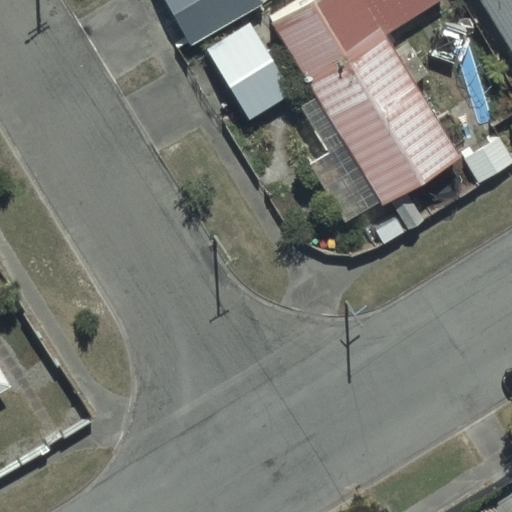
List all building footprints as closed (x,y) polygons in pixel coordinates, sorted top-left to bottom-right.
[(153,0),(177,41),(248,0),(153,0)] [(277,0),(257,12),(365,198),(448,150),(375,25),(418,0),(277,0)] [(511,0),(461,0),(511,84),(511,0)] [(237,18),(194,43),(238,118),(280,93),(237,18)] [(0,374),(10,369),(0,351),(0,374)]
